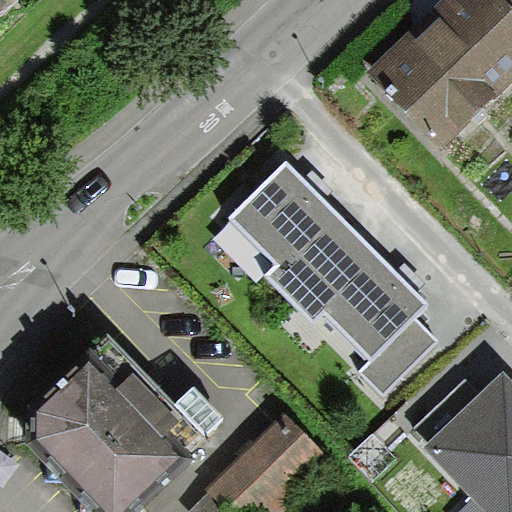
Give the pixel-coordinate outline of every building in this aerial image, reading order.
[(511,0),(464,0),(380,74),(438,140),(511,74),(511,0)] [(234,221),(376,365),(431,311),(400,279),(313,191),(289,167),(234,221)] [(113,352),(26,441),(99,511),(132,511),(203,439),(113,352)] [(435,460),(486,511),(511,511),(511,402),(504,394),(435,460)] [(202,495),(218,511),(255,511),(319,449),(284,414),(202,495)]
